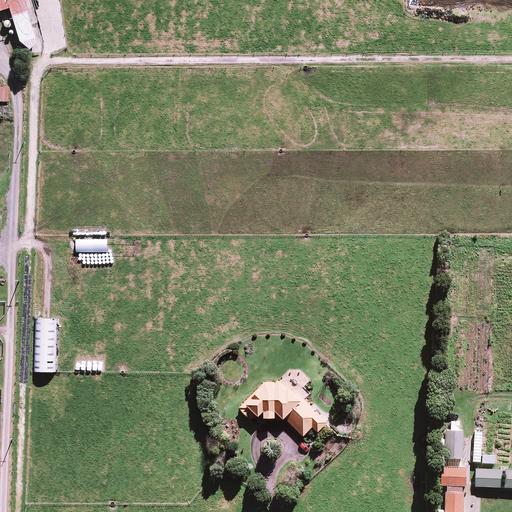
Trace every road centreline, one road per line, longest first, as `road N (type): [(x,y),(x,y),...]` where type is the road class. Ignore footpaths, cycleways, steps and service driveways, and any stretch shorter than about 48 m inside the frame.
road 1 (track): [(19,511),(34,88),(42,66),(511,60)]
road 2 (track): [(0,51),(20,124),(5,511)]
